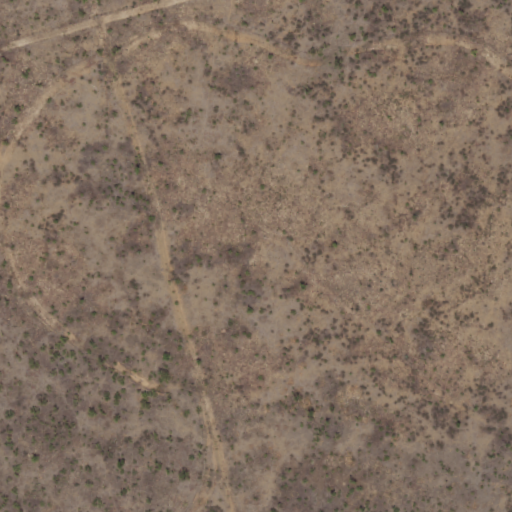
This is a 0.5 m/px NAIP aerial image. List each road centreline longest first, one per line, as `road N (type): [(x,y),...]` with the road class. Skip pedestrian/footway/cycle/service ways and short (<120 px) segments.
road 1 (track): [(109,0),(208,401),(238,441),(246,511)]
road 2 (track): [(238,441),(304,416),(481,90),(511,56)]
